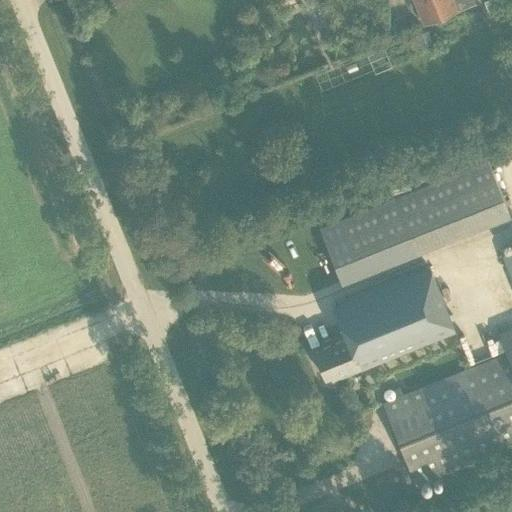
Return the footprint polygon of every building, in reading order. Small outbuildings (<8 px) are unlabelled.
[(473,5),(471,0),(412,0),(423,26),(473,5)] [(319,228),(343,285),(511,216),(488,159),(319,228)] [(305,253),(317,249),(308,224),(296,229),(305,253)] [(511,251),(503,255),(511,278),(511,251)] [(314,352),(330,382),(455,331),(429,265),(331,303),(346,339),(314,352)] [(511,326),(499,331),(508,354),(383,402),(416,485),(511,445),(511,326)] [(34,359),(30,345),(19,347),(27,380),(102,362),(98,344),(34,359)]
